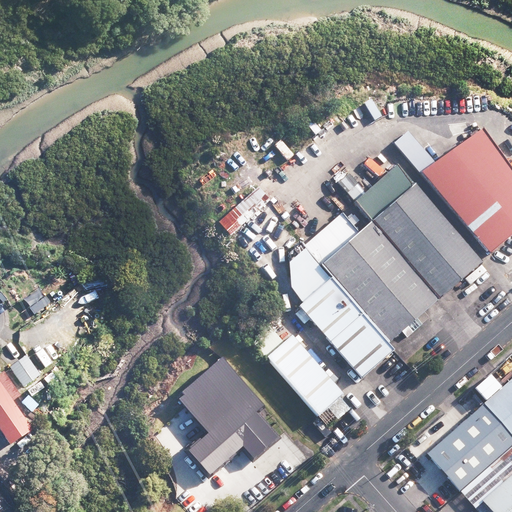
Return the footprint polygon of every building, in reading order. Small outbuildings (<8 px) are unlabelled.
[(308,116),(302,121),(315,136),(321,131),(308,116)] [(511,175),(484,137),(425,180),(493,259),(511,242),(511,175)] [(281,139),(273,146),(287,162),(294,155),(281,139)] [(385,172),(372,156),(365,162),(378,178),(385,172)] [(491,261),(406,163),(357,205),(375,225),(443,303),(491,261)] [(352,203),(364,193),(347,174),(335,185),(352,203)] [(259,188),(218,223),(230,237),(271,202),(259,188)] [(392,347),(443,303),(375,225),(324,268),(333,279),(392,347)] [(397,353),(392,347),(333,279),(296,311),(360,384),(397,353)] [(86,298),(81,304),(94,315),(99,308),(86,298)] [(342,397),(291,337),(264,360),(315,420),(342,397)] [(30,354),(6,372),(23,396),(47,378),(30,354)] [(283,442),(217,366),(178,400),(185,408),(208,434),(185,454),(206,478),(239,449),(255,467),(283,442)] [(481,412),(511,446),(511,380),(479,409),(481,412)] [(0,392),(0,438),(9,451),(31,435),(0,392)] [(511,453),(511,446),(481,412),(424,461),(458,500),(511,453)] [(511,511),(511,475),(478,505),(483,511),(511,511)] [(0,511),(8,511),(9,511),(0,499),(0,511)]
